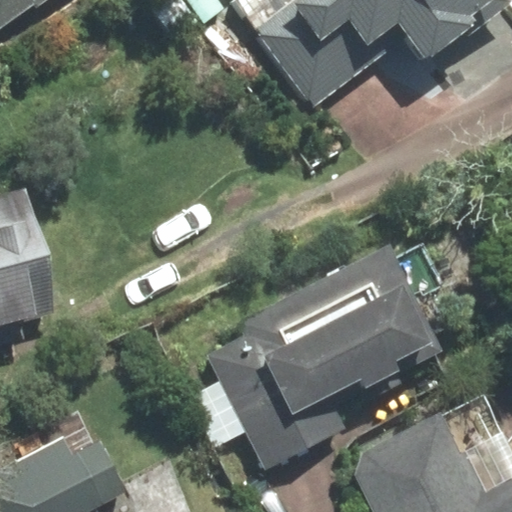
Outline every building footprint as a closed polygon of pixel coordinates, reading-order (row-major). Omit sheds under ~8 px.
[(0,0),(0,34),(49,0),(0,0)] [(227,0),(215,10),(303,121),(399,47),(423,78),(511,9),(511,5),(508,0),(227,0)] [(22,191),(0,196),(0,336),(57,321),(22,191)] [(378,245),(193,340),(265,479),(351,435),(336,406),(435,355),(378,245)] [(511,511),(511,470),(487,483),(451,414),(345,469),(367,511),(511,511)] [(92,422),(0,470),(0,511),(109,511),(133,500),(92,422)]
